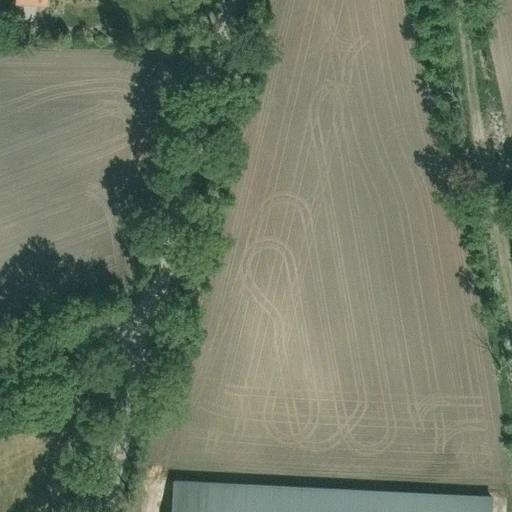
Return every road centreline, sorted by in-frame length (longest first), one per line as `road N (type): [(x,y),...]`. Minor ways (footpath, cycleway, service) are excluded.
road 1 (unclassified): [(148,327),(230,0)]
road 2 (track): [(511,307),(459,0)]
road 3 (unclassified): [(107,511),(148,327)]
road 4 (unclassified): [(0,364),(105,330),(148,327)]
